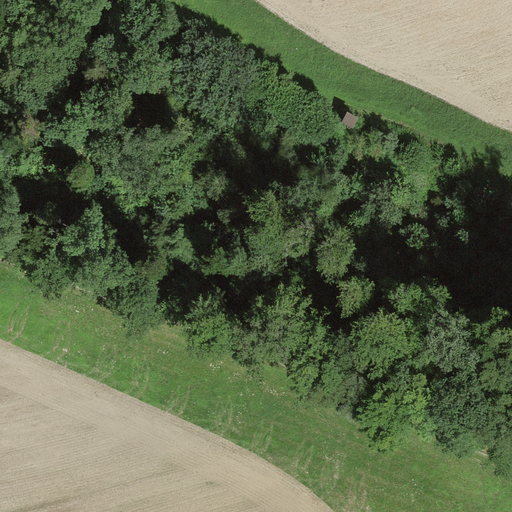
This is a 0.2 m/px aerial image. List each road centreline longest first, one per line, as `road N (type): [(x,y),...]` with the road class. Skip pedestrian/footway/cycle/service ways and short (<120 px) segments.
road 1 (track): [(0,251),(191,307),(511,449)]
road 2 (track): [(0,162),(63,102),(91,33),(94,0)]
